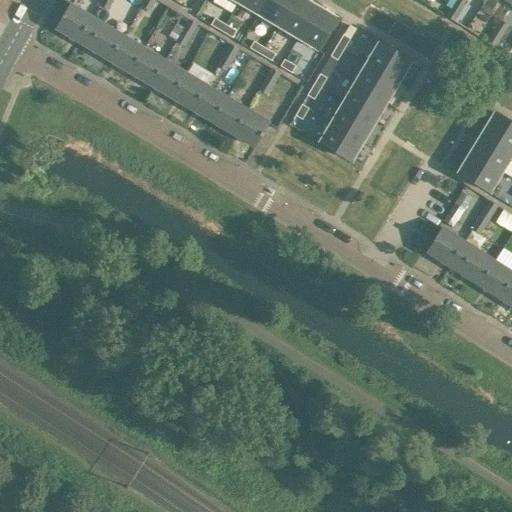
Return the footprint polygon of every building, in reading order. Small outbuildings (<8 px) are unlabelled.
[(107,10),(112,0),(102,0),(99,5),(107,10)] [(149,11),(155,0),(144,0),(141,6),(149,11)] [(257,16),(266,0),(239,0),(237,4),(257,16)] [(266,0),(257,16),(276,28),(292,0),(266,0)] [(314,8),(300,0),(292,0),(276,28),(296,39),(314,8)] [(456,0),(453,6),(460,10),(466,0),(456,0)] [(511,0),(484,0),(479,9),(489,15),(497,0),(505,0),(511,3),(511,1),(511,0)] [(62,18),(56,29),(78,42),(92,18),(70,5),(64,15),(63,15),(61,18),(62,18)] [(453,6),(446,17),(453,21),(460,10),(453,6)] [(335,20),(314,8),(296,39),(316,51),(335,20)] [(92,18),(78,42),(109,60),(123,36),(92,18)] [(210,26),(221,32),(225,25),(214,19),(210,25),(210,26)] [(190,35),(196,24),(189,20),(182,31),(190,35)] [(494,31),(501,36),(508,25),(500,20),(494,31)] [(236,31),(225,25),(221,32),(232,38),(236,31)] [(183,46),(190,35),(182,31),(176,42),(183,46)] [(494,31),(488,42),(495,46),(501,36),(494,31)] [(343,35),(336,46),(343,50),(350,39),(343,35)] [(123,36),(109,60),(130,73),(144,49),(123,36)] [(253,42),(249,48),(249,49),(260,55),(264,48),(253,42)] [(378,43),(366,63),(398,82),(410,62),(378,43)] [(231,60),(237,49),(230,44),(223,55),(231,60)] [(337,61),(343,50),(336,46),(330,57),(337,61)] [(275,55),(264,48),(260,55),(264,58),(271,62),(275,55)] [(144,49),(130,73),(150,85),(165,61),(144,49)] [(231,60),(223,55),(217,66),(224,71),(231,60)] [(284,60),(280,67),(291,73),(295,67),(284,60)] [(165,61),(150,85),(171,97),(185,73),(165,61)] [(366,63),(354,83),(386,102),(398,82),(366,63)] [(279,73),(272,69),(265,80),(273,84),(279,73)] [(185,73),(171,97),(191,110),(206,85),(185,73)] [(319,74),(313,85),(320,89),(326,78),(319,74)] [(266,95),(273,84),(265,80),(259,91),(266,95)] [(354,83),(342,102),(374,122),(386,102),(354,83)] [(206,85),(191,110),(212,122),(226,98),(206,85)] [(320,89),(313,85),(306,96),(313,100),(320,89)] [(226,98),(212,122),(233,134),(247,110),(226,98)] [(342,102),(330,122),(362,142),(374,122),(342,102)] [(295,116),(301,120),(308,109),(301,105),(295,116)] [(247,110),(233,134),(254,147),(260,137),(261,137),(263,134),(262,133),(268,123),(247,110)] [(480,136),(510,155),(511,152),(511,128),(492,116),(480,136)] [(330,122),(318,142),(350,162),(362,142),(330,122)] [(468,154),(499,173),(510,155),(480,136),(468,154)] [(486,193),(499,173),(468,154),(456,174),(486,193)] [(487,220),(496,206),(489,201),(480,215),(487,220)] [(498,220),(511,229),(511,213),(505,209),(498,220)] [(487,220),(480,215),(471,229),(478,234),(487,220)] [(427,252),(449,266),(464,243),(442,229),(435,239),(435,238),(432,241),(433,242),(427,252)] [(449,266),(470,280),(485,256),(464,243),(449,266)] [(470,280),(492,294),(507,270),(485,256),(470,280)] [(492,294),(511,306),(511,273),(507,270),(492,294)]
